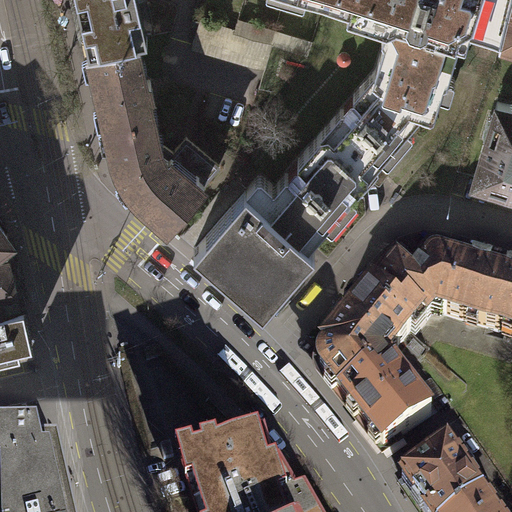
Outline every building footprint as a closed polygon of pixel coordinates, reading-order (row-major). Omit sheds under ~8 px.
[(143,38),(136,0),(75,0),(85,51),(134,40),(143,38)] [(434,115),(457,45),(463,24),(501,35),(509,0),(320,0),(325,1),(358,11),(359,8),(367,10),(365,19),(387,25),(376,70),(424,110),(434,115)] [(511,38),(511,0),(509,0),(501,35),(511,38)] [(85,51),(102,125),(109,159),(115,174),(119,181),(124,188),(134,200),(164,225),(215,166),(182,137),(171,151),(160,143),(158,143),(150,114),(134,40),(85,51)] [(260,174),(245,190),(309,243),(424,110),(376,70),(275,187),(260,174)] [(474,173),(511,185),(511,104),(498,101),(474,173)] [(314,248),(309,243),(245,190),(197,247),(265,305),(314,248)] [(0,303),(20,299),(3,232),(0,234),(0,303)] [(318,371),(381,448),(428,414),(384,359),(416,320),(421,323),(431,312),(511,336),(511,274),(434,251),(429,250),(425,251),(422,254),(412,264),(405,257),(399,265),(392,259),(318,345),(321,349),(316,354),(315,362),(318,371)] [(0,368),(19,364),(16,349),(30,345),(20,299),(0,303),(0,368)] [(0,511),(78,511),(63,446),(46,446),(42,432),(0,433),(0,511)] [(307,511),(301,501),(292,505),(283,476),(274,480),(264,442),(223,452),(221,445),(181,457),(194,511),(307,511)] [(491,511),(445,446),(398,479),(421,511),(491,511)]
